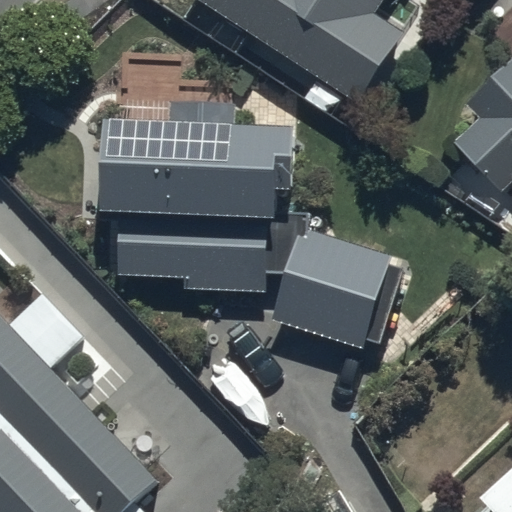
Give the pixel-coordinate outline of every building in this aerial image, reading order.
[(213,0),(368,98),(412,29),(380,9),(385,0),(213,0)] [(485,132),(458,157),(500,204),(511,192),(511,80),(471,117),(485,132)] [(131,236),(127,285),(194,287),(194,298),(272,301),(273,282),(297,283),(281,327),(369,358),(373,347),(386,352),(412,279),(399,275),(402,266),(321,237),(317,249),(308,246),(309,245),(288,244),(290,216),(305,217),(308,153),(301,152),(302,134),(294,133),(294,130),(280,129),(278,152),(256,151),(257,132),(245,132),(246,115),(180,112),(178,148),(141,146),(142,123),(119,122),(113,235),(131,236)] [(0,511),(147,511),(140,504),(162,484),(53,370),(86,338),(46,296),(15,326),(0,310),(0,511)] [(511,511),(511,502),(502,511),(511,511)]
